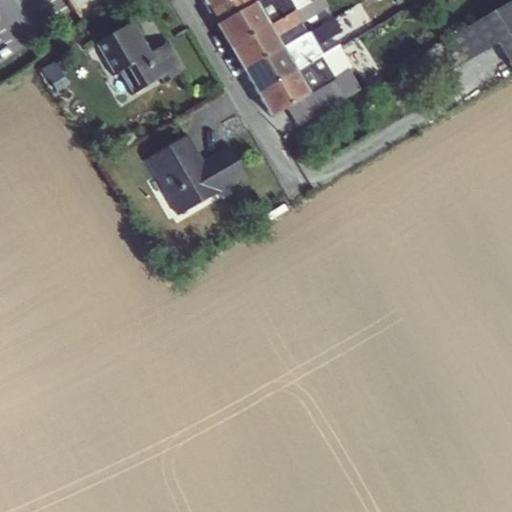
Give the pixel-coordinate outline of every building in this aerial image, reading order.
[(199,0),(215,26),(260,0),(199,0)] [(293,11),(286,0),(260,0),(215,26),(229,51),(293,11)] [(242,72),(306,34),(301,25),(328,8),(323,0),(315,0),(293,11),(229,51),(242,72)] [(511,0),(442,43),(457,69),(496,45),(511,71),(511,0)] [(242,72),(256,96),(320,58),(315,49),(341,33),(333,19),(306,34),(242,72)] [(131,24),(93,46),(112,78),(117,75),(130,98),(159,81),(162,86),(185,72),(168,43),(149,54),(131,24)] [(333,80),(320,58),(256,96),(270,119),(286,110),(297,128),(360,90),(349,72),(333,80)] [(188,137),(144,161),(177,218),(247,178),(230,147),(202,162),(188,137)]
